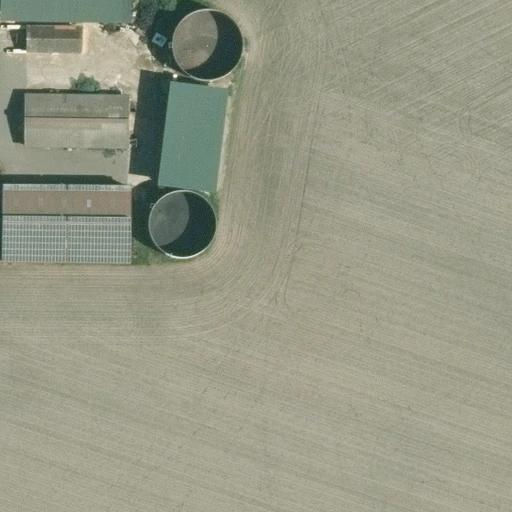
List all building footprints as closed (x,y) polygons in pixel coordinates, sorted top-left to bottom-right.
[(238,59),(240,45),(237,32),(229,21),(218,14),(205,12),(192,15),(181,22),(173,34),(171,47),(174,60),(182,71),(193,78),(206,81),(219,78),(230,70),(238,59)] [(82,30),(27,29),(26,51),(82,52),(82,30)] [(129,99),(25,98),(25,146),(128,147),(129,99)] [(128,187),(6,185),(5,262),(127,264),(128,187)] [(213,239),(216,226),(213,213),(205,202),(194,195),(181,193),(168,196),(157,203),(149,215),(147,228),(150,241),(158,252),(169,259),(182,261),(195,258),(206,251),(213,239)]
